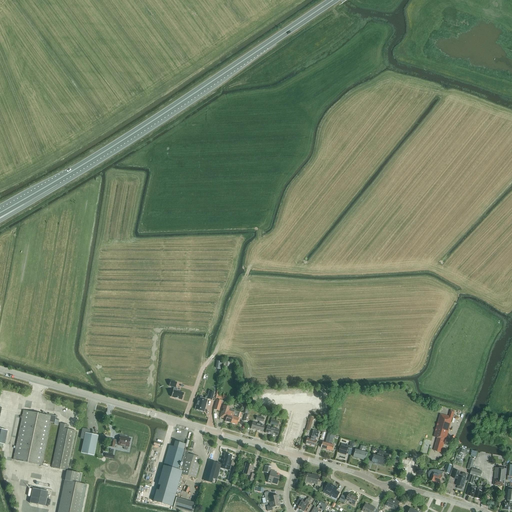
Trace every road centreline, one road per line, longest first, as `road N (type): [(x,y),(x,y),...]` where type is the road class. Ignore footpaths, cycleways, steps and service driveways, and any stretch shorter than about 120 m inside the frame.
road 1 (trunk): [(67,174),(333,0)]
road 2 (tertiary): [(297,456),(0,370)]
road 3 (tertiary): [(413,489),(297,456)]
